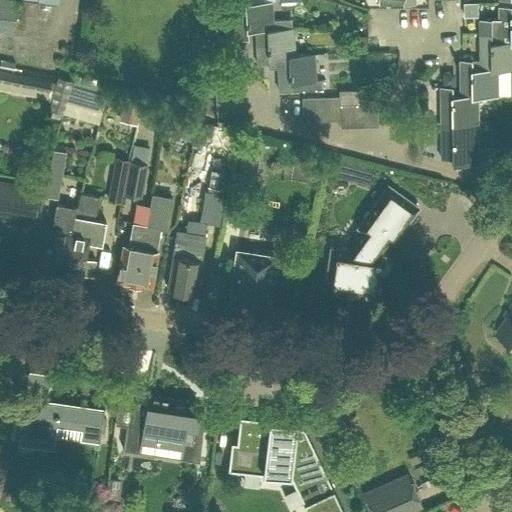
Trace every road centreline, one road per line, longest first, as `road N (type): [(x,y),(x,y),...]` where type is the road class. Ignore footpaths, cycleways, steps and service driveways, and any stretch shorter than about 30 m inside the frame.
road 1 (residential): [(416,352),(383,354),(0,300)]
road 2 (residential): [(416,352),(432,311),(511,195)]
road 3 (unclassified): [(503,511),(416,352)]
road 4 (residential): [(391,152),(261,122),(263,96)]
road 5 (residential): [(511,187),(391,152)]
road 6 (residential): [(391,152),(405,54),(421,40)]
